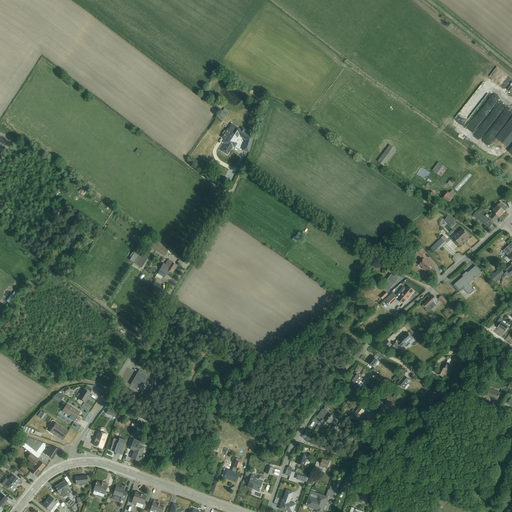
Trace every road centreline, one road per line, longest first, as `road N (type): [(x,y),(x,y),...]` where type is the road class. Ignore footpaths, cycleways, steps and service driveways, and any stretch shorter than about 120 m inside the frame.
road 1 (unclassified): [(72,447),(245,161)]
road 2 (track): [(245,161),(429,288)]
road 3 (residential): [(503,224),(369,342)]
road 4 (tertiary): [(239,511),(101,462),(73,462)]
road 5 (track): [(0,346),(48,385),(88,381),(109,390)]
road 6 (residential): [(296,439),(414,479)]
